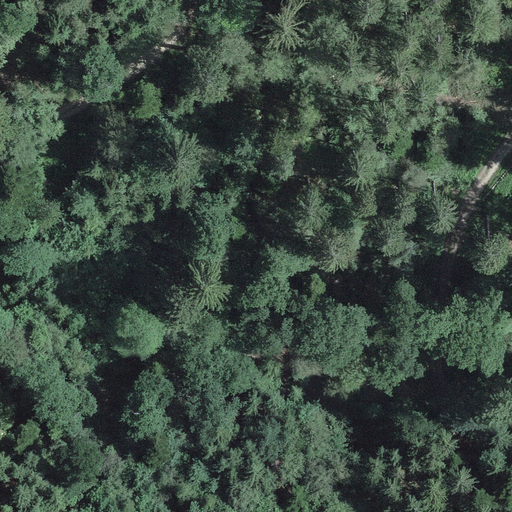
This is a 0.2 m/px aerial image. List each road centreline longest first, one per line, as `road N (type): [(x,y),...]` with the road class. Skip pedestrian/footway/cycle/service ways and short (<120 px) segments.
road 1 (track): [(488,511),(456,429),(439,345),(466,194),(511,129)]
road 2 (track): [(0,152),(149,57),(196,0)]
